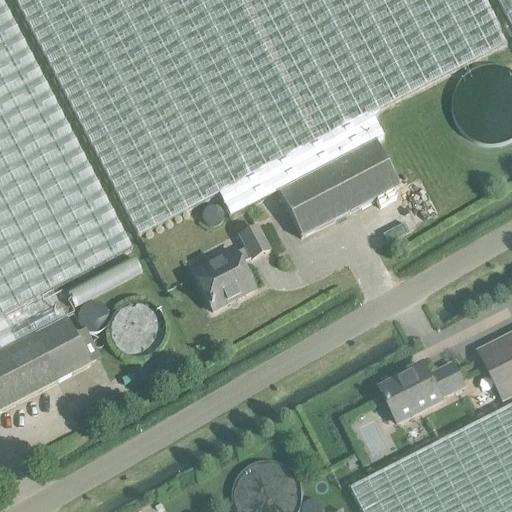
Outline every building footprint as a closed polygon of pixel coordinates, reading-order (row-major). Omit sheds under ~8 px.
[(0,0),(0,414),(58,384),(90,367),(65,321),(51,293),(131,251),(122,233),(1,0),(0,0)] [(14,0),(129,220),(138,238),(218,197),(230,219),(278,194),(302,240),(399,189),(375,144),(383,140),(371,117),(507,46),(482,0),(14,0)] [(511,0),(497,0),(511,29),(511,0)] [(511,69),(510,68),(505,67),(498,65),(491,66),(484,67),(478,70),(473,74),(469,79),(465,85),(463,92),(462,99),(463,106),(464,112),(468,118),(472,123),(477,127),(482,130),(487,132),(494,133),(501,133),(507,131),(511,128),(511,69)] [(458,138),(458,137),(457,130),(455,123),(452,119),(448,114),(444,110),(437,106),(434,105),(426,103),(419,104),(413,105),(406,108),(401,112),(397,117),(393,123),(391,129),(390,136),(391,142),(392,149),(395,155),(399,160),(405,165),(412,169),(418,170),(423,171),(430,170),(436,169),(443,165),(448,161),(452,156),(455,151),(457,145),(458,138)] [(193,275),(213,314),(255,292),(241,265),(252,260),(252,261),(268,253),(256,230),(240,238),(246,249),(236,255),(235,253),(193,275)] [(168,331),(168,330),(168,325),(166,319),(163,313),(159,308),(155,305),(151,302),(147,301),(139,299),(132,299),(125,301),(119,305),(115,308),(111,313),(108,319),(106,324),(106,330),(106,336),(108,342),(111,347),(115,353),(119,356),(125,359),(132,361),(136,362),(142,361),(149,359),(155,356),(158,353),(162,349),(165,344),(167,337),(168,331)] [(511,336),(478,354),(504,404),(511,399),(511,336)] [(381,391),(398,425),(442,402),(441,400),(465,388),(454,366),(430,378),(425,368),(381,391)] [(475,389),(484,407),(500,399),(491,381),(475,389)] [(511,511),(511,407),(351,490),(361,511),(511,511)] [(303,496),(302,489),(300,482),(297,477),(293,471),(287,467),(280,463),(274,462),(267,461),(263,462),(257,463),(250,467),(244,471),(240,477),(237,483),(235,490),(234,496),(235,503),(237,508),(238,511),(298,511),(300,510),(302,503),(303,496)]
